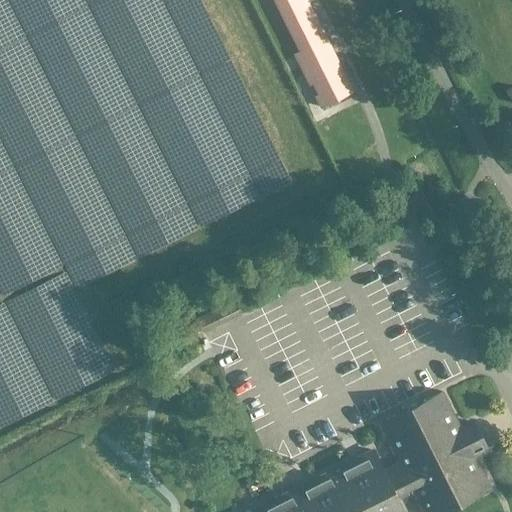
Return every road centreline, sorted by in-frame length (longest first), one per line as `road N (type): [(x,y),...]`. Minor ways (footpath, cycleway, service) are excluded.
road 1 (unclassified): [(511,207),(402,0)]
road 2 (unknown): [(357,409),(322,424),(296,424),(245,315)]
road 3 (unknown): [(299,290),(357,409)]
road 4 (unknown): [(355,269),(413,385)]
road 5 (unknown): [(469,361),(408,250)]
